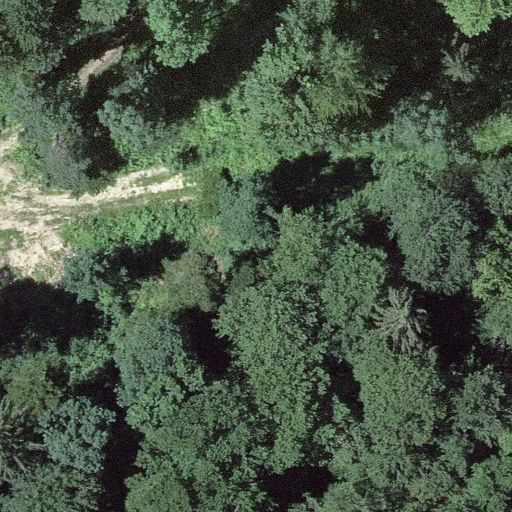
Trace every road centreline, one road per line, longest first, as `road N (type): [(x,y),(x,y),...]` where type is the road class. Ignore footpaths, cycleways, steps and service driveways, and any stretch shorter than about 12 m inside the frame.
road 1 (track): [(0,210),(204,169),(444,150),(511,135)]
road 2 (track): [(174,0),(0,144)]
